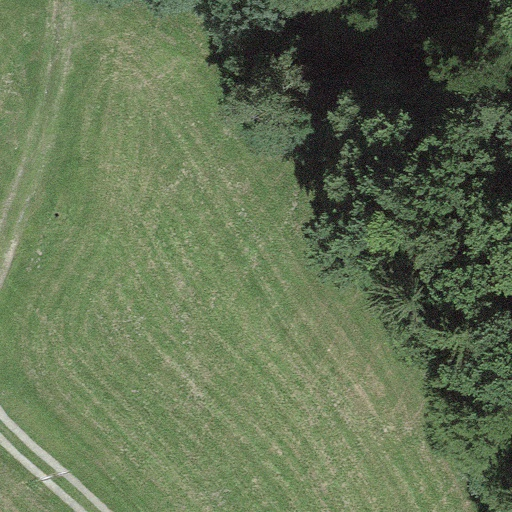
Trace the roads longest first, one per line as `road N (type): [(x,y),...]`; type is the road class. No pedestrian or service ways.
road 1 (track): [(61,0),(44,132),(0,257)]
road 2 (track): [(0,424),(95,511)]
